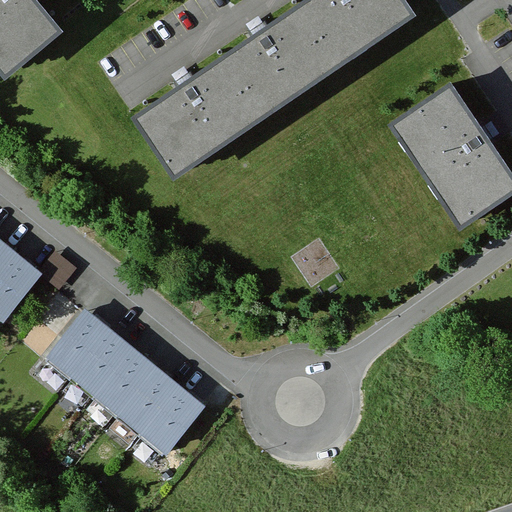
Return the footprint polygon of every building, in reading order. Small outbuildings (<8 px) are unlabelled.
[(60,33),(33,0),(0,0),(0,65),(8,74),(60,33)] [(413,15),(402,0),(302,0),(131,115),(172,177),(413,15)] [(511,175),(451,87),(391,128),(460,228),(511,193),(511,175)] [(0,241),(0,273),(16,254),(0,241)] [(54,251),(39,270),(46,277),(62,289),(77,269),(54,251)] [(20,257),(16,254),(0,273),(0,322),(40,273),(20,257)] [(93,318),(85,311),(44,361),(68,381),(109,330),(93,318)] [(115,335),(109,330),(68,381),(93,400),(133,350),(115,335)] [(138,354),(133,350),(93,400),(117,419),(157,369),(138,354)] [(162,373),(157,369),(117,419),(141,439),(181,388),(162,373)] [(186,392),(181,388),(141,439),(165,458),(205,408),(186,392)]
